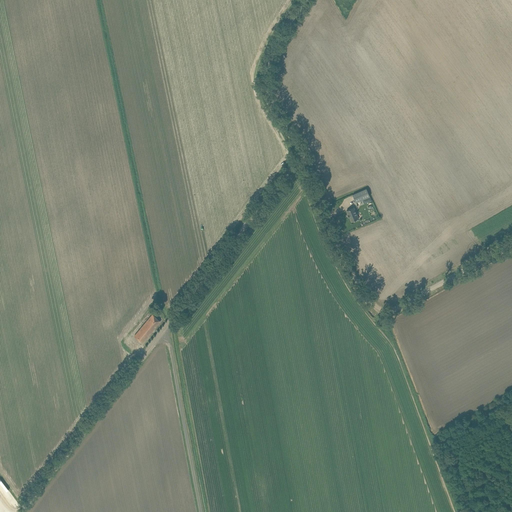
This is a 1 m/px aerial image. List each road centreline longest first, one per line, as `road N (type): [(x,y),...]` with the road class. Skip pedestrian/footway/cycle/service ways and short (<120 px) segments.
road 1 (track): [(18,511),(303,153)]
road 2 (track): [(511,241),(383,311),(344,260),(303,153)]
road 3 (track): [(201,511),(166,327)]
road 4 (track): [(303,153),(271,98),(268,72),(306,0)]
